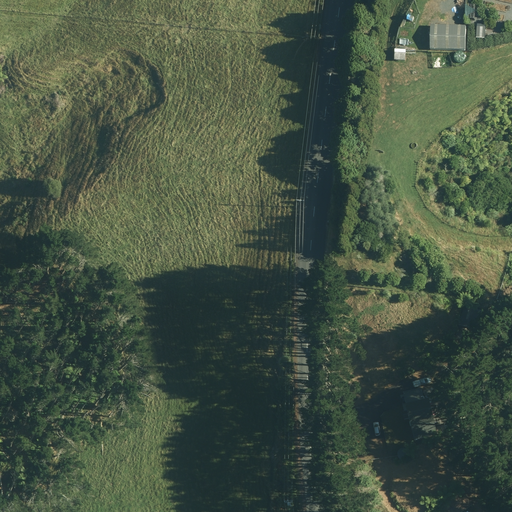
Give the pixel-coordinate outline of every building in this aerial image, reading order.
[(431,51),(454,52),(454,65),(466,65),(466,52),(466,28),(432,27),(431,51)] [(485,28),(476,27),(475,41),(484,42),(485,28)] [(407,52),(396,50),(395,62),(406,63),(407,52)] [(437,391),(407,395),(413,441),(443,437),(437,391)] [(466,511),(474,507),(462,489),(426,511),(466,511)]
